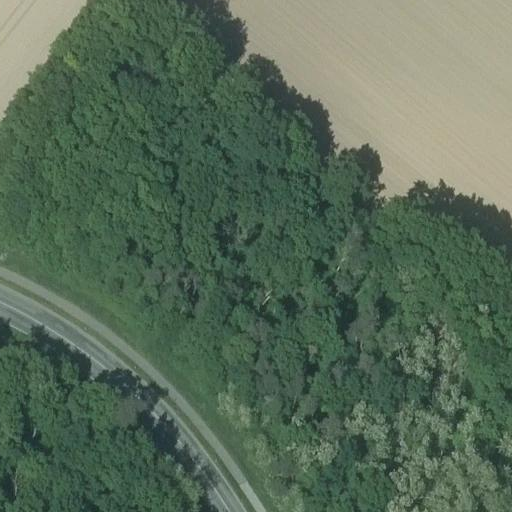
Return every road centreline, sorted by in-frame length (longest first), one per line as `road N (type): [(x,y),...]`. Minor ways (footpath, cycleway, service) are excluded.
road 1 (primary): [(0,306),(110,374),(225,511)]
road 2 (track): [(126,0),(0,160)]
